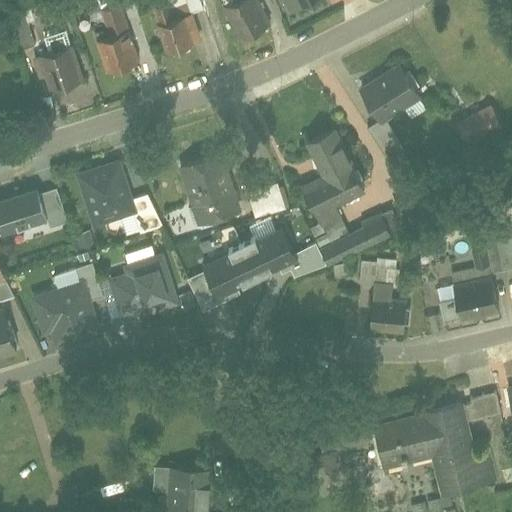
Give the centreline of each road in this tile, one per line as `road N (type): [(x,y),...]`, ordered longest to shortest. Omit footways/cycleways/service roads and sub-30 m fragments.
road 1 (residential): [(511,337),(373,354),(161,335),(0,381)]
road 2 (residential): [(0,160),(288,67),(423,0)]
